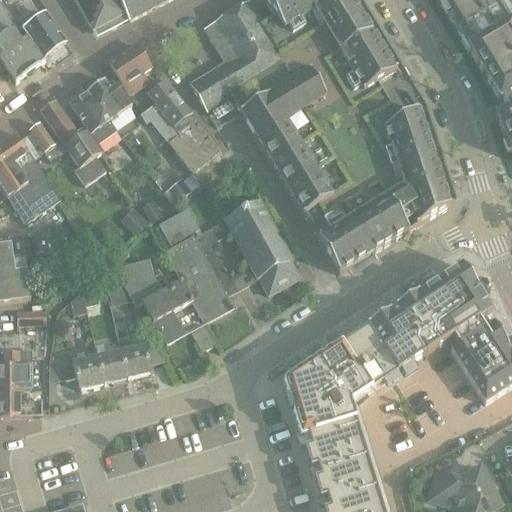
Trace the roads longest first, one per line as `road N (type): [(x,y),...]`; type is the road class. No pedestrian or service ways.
road 1 (residential): [(0,447),(25,447),(227,390),(346,306)]
road 2 (tertiary): [(486,220),(445,96),(388,0)]
road 3 (residential): [(238,138),(346,306)]
road 4 (residential): [(346,306),(486,220)]
road 5 (residential): [(139,35),(222,145)]
